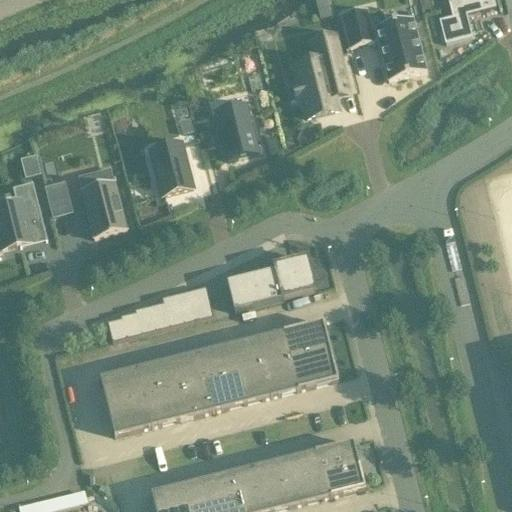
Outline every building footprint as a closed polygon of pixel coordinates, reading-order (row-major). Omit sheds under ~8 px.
[(447,0),(453,21),(439,25),(445,48),(472,41),(466,18),(494,11),(491,0),(447,0)] [(366,14),(341,20),(349,53),(375,46),(375,44),(377,44),(387,85),(426,75),(413,23),(374,33),(375,35),(372,35),(366,14)] [(319,65),(295,71),(299,90),(296,91),(300,105),(303,105),(308,123),(337,115),(333,100),(347,96),(335,47),(316,52),(319,65)] [(247,108),(215,115),(227,165),(259,157),(256,144),(260,143),(255,122),(250,123),(247,108)] [(183,144),(146,153),(159,204),(196,194),(183,144)] [(36,159),(20,163),(25,183),(41,179),(36,159)] [(111,173),(79,181),(95,242),(127,233),(111,173)] [(65,186),(45,191),(53,221),(72,216),(65,186)] [(6,208),(0,209),(0,245),(2,255),(20,250),(20,252),(47,245),(33,187),(13,192),(16,205),(11,207),(10,204),(5,205),(6,208)] [(274,277),(228,288),(235,316),(317,295),(309,264),(273,273),(274,277)] [(205,293),(191,297),(198,326),(212,322),(205,293)] [(191,297),(176,300),(183,329),(198,326),(191,297)] [(176,300),(162,304),(163,308),(169,333),(183,329),(176,300)] [(163,308),(149,312),(155,336),(169,333),(163,308)] [(149,312),(134,316),(135,319),(140,340),(155,336),(149,312)] [(140,340),(135,319),(120,323),(120,325),(125,343),(140,340)] [(125,343),(120,325),(107,328),(112,347),(125,343)] [(115,440),(338,384),(323,328),(101,383),(115,440)] [(154,511),(288,511),(365,493),(354,447),(151,498),(154,511)]
